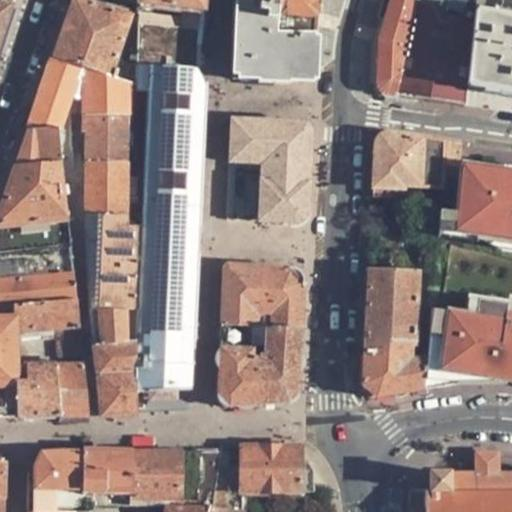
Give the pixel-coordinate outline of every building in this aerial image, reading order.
[(130,17),(81,0),(72,0),(69,10),(53,59),(110,77),(130,17)] [(135,0),(136,4),(199,11),(202,12),(203,0),(135,0)] [(243,80),(303,83),(314,72),(315,34),(276,33),(277,0),(235,0),(233,70),(243,80)] [(277,0),(276,33),(315,34),(316,0),(277,0)] [(465,105),(467,86),(473,25),(473,24),(410,0),(389,0),(387,8),(387,11),(411,21),(396,88),(395,95),(465,105)] [(410,0),(473,24),(475,12),(475,0),(410,0)] [(511,93),(511,1),(504,0),(502,0),(500,15),(475,12),(473,24),(473,25),(467,86),(511,93)] [(0,38),(13,2),(0,2),(0,38)] [(384,93),(395,95),(396,88),(411,21),(387,11),(378,40),(377,84),(379,89),(381,91),(384,93)] [(137,15),(137,65),(197,70),(199,21),(137,15)] [(127,82),(110,77),(53,59),(28,130),(57,128),(60,126),(70,96),(83,97),(83,116),(127,115),(127,82)] [(147,92),(141,228),(137,311),(136,341),(136,362),(136,393),(148,392),(177,391),(190,390),(204,84),(197,70),(137,65),(137,91),(147,92)] [(127,115),(83,116),(82,116),(68,116),(70,150),(72,150),(85,150),(85,162),(127,163),(127,115)] [(260,196),(258,221),(294,223),(298,223),(303,220),(306,216),(307,211),(310,132),(310,128),(306,124),(304,123),(231,120),(229,163),(249,164),(248,170),(261,171),(260,196)] [(460,166),(461,147),(461,145),(388,134),(385,134),(381,135),(379,137),(374,144),(372,189),(403,190),(403,187),(457,190),(460,166)] [(72,150),(73,162),(85,162),(85,150),(72,150)] [(85,162),(73,162),(74,173),(85,173),(85,162)] [(127,177),(127,163),(85,162),(85,173),(85,216),(127,216),(127,202),(127,177)] [(0,226),(67,219),(67,216),(66,205),(61,163),(16,166),(0,211),(0,226)] [(511,173),(460,166),(454,227),(474,231),(488,239),(511,242),(511,173)] [(245,195),(260,196),(261,171),(248,170),(246,170),(245,195)] [(127,202),(136,202),(136,177),(127,177),(127,202)] [(226,220),(235,220),(237,187),(228,187),(226,220)] [(372,189),(372,198),(403,199),(403,190),(372,189)] [(85,216),(90,310),(135,310),(135,230),(135,228),(127,228),(127,216),(85,216)] [(0,252),(70,245),(67,219),(0,226),(0,252)] [(13,305),(13,306),(76,300),(70,245),(0,252),(0,307),(3,307),(3,306),(13,305)] [(223,268),(221,326),(301,330),(303,288),(299,287),(298,283),(295,280),(291,274),(286,272),(286,268),(227,264),(223,268)] [(418,271),(369,270),(367,306),(416,308),(418,271)] [(58,357),(82,355),(81,347),(76,300),(13,306),(13,319),(0,319),(0,418),(60,416),(55,366),(28,366),(28,377),(23,378),(22,362),(16,361),(16,333),(55,329),(58,357)] [(465,321),(430,317),(423,390),(445,386),(489,383),(511,386),(511,306),(467,300),(465,321)] [(366,327),(365,341),(414,343),(416,308),(367,306),(366,327)] [(137,311),(135,310),(90,310),(93,344),(94,345),(136,341),(137,311)] [(297,394),(301,330),(221,326),(220,342),(218,397),(231,408),(288,404),(297,394)] [(101,415),(137,414),(136,393),(136,362),(136,341),(94,345),(101,415)] [(376,397),(423,390),(426,358),(410,360),(410,347),(414,347),(414,343),(365,341),(363,387),(376,397)] [(88,415),(83,366),(55,366),(60,416),(68,416),(88,415)] [(178,401),(177,391),(148,392),(148,402),(178,401)] [(301,446),(240,447),(240,474),(231,474),(231,493),(314,492),(314,470),(310,463),(301,463),(301,446)] [(81,491),(81,452),(52,452),(39,452),(32,466),(33,486),(27,487),(26,511),(53,511),(53,505),(54,489),(81,491)] [(130,490),(130,452),(81,452),(81,491),(130,490)] [(182,505),(181,453),(130,452),(130,490),(130,505),(165,506),(182,505)] [(197,509),(182,509),(164,509),(163,511),(210,511),(214,492),(220,453),(194,452),(194,484),(198,486),(197,509)] [(511,511),(511,474),(498,475),(498,454),(475,453),(474,472),(428,473),(428,491),(423,490),(423,507),(422,511),(511,511)] [(79,511),(80,505),(81,505),(81,491),(54,489),(53,505),(53,511),(79,511)] [(81,491),(81,505),(122,505),(130,505),(130,490),(81,491)] [(210,511),(241,511),(242,511),(224,510),(224,492),(214,492),(210,511)]
